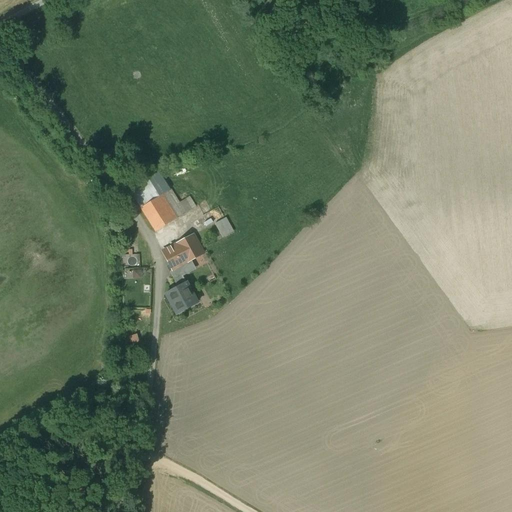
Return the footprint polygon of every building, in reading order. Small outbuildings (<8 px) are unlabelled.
[(185,214),(160,173),(131,191),(156,232),(185,214)] [(225,219),(216,224),(223,238),(232,233),(225,219)] [(223,238),(216,224),(209,228),(217,241),(223,238)] [(209,228),(163,252),(172,270),(170,271),(169,272),(177,288),(186,283),(183,277),(192,272),(198,285),(215,276),(201,250),(205,248),(217,241),(209,228)] [(133,278),(142,277),(142,269),(132,269),(133,278)] [(167,294),(166,294),(167,296),(177,315),(197,304),(186,283),(177,288),(167,294)] [(130,335),(131,343),(138,342),(137,333),(130,335)]
